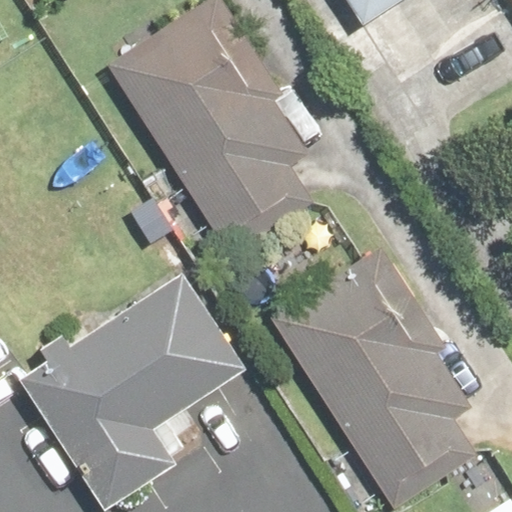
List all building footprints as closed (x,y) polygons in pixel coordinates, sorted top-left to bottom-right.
[(511,85),(511,0),(265,0),(306,64),(406,0),(425,0),(489,100),(511,85)] [(152,16),(36,89),(159,281),(274,208),(152,16)] [(511,172),(464,206),(503,260),(511,274),(511,334),(501,342),(511,357),(511,172)] [(311,294),(202,363),(296,511),(375,511),(429,478),(311,294)] [(185,405),(125,306),(0,381),(0,511),(89,511),(112,498),(90,463),(185,405)]
